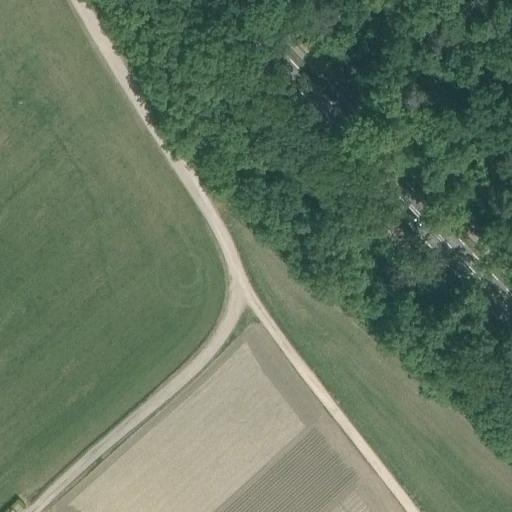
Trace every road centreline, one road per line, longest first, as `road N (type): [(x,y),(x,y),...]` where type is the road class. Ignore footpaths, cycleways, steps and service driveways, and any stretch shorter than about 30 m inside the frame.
road 1 (track): [(31,511),(214,341),(241,297),(239,272),(76,0)]
road 2 (primary): [(511,313),(215,0)]
